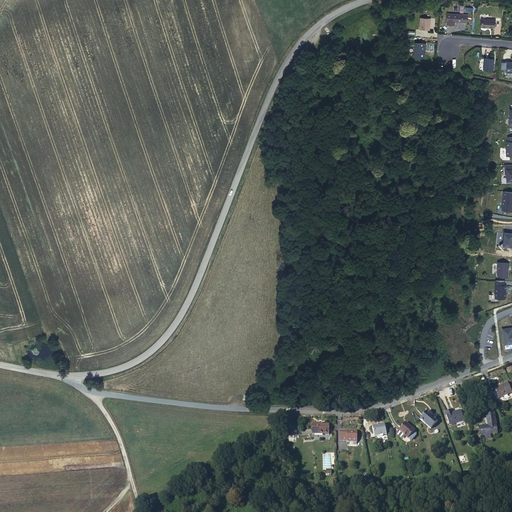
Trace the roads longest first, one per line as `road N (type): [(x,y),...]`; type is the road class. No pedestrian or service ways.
road 1 (residential): [(62,378),(136,365),(173,330),(290,53),(327,16),(367,0)]
road 2 (residential): [(491,363),(338,411),(86,394),(62,378)]
road 3 (track): [(86,394),(117,437),(138,511)]
